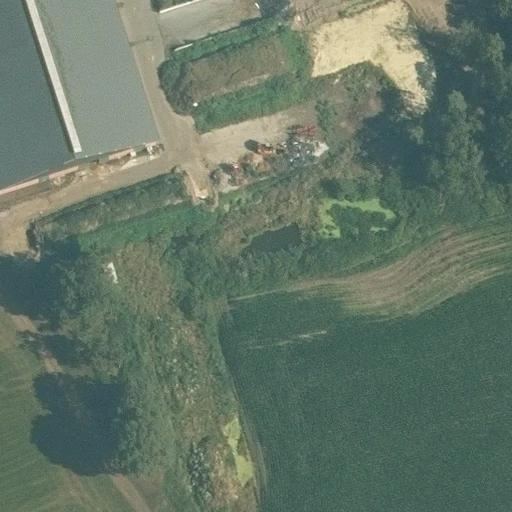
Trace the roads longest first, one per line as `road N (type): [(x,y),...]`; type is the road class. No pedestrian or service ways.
road 1 (track): [(150,511),(0,266)]
road 2 (track): [(0,249),(117,198)]
